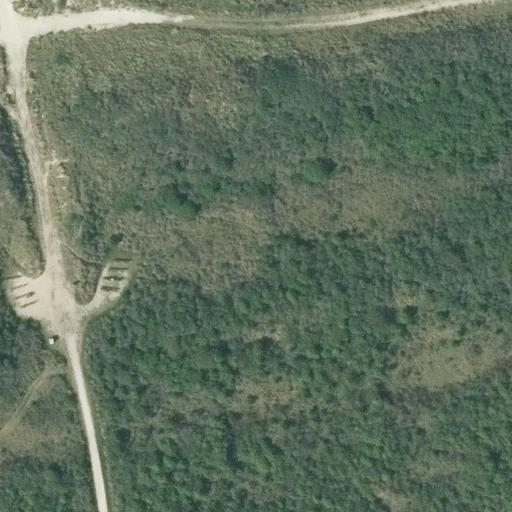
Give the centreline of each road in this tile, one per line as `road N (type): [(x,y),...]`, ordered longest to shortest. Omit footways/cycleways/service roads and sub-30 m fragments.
road 1 (track): [(466,0),(350,19),(211,20),(0,2)]
road 2 (track): [(66,338),(0,33)]
